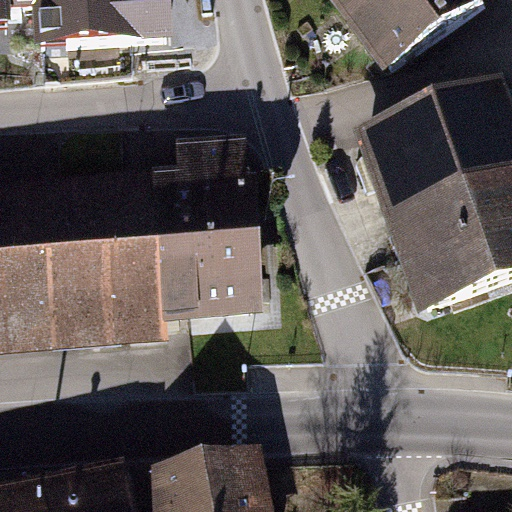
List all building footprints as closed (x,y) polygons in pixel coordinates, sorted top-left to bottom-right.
[(0,0),(0,10),(41,8),(43,50),(188,43),(185,0),(0,0)] [(319,0),(387,87),(495,4),(491,0),(319,0)] [(359,147),(420,316),(511,282),(511,121),(503,96),(359,147)] [(155,324),(248,318),(236,151),(183,154),(185,188),(0,200),(0,357),(156,347),(155,324)] [(128,488),(132,511),(260,511),(251,463),(128,488)] [(9,511),(132,511),(128,488),(9,511)]
